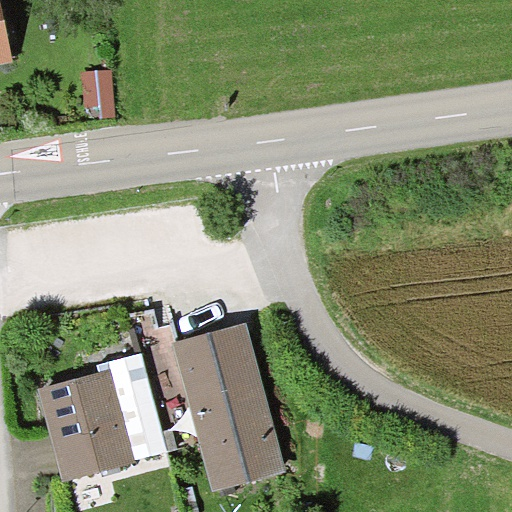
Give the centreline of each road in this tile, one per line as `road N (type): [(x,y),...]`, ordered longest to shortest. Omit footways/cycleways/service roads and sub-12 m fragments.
road 1 (tertiary): [(0,174),(511,98)]
road 2 (track): [(279,135),(286,218),(310,313),(391,398),(511,441)]
